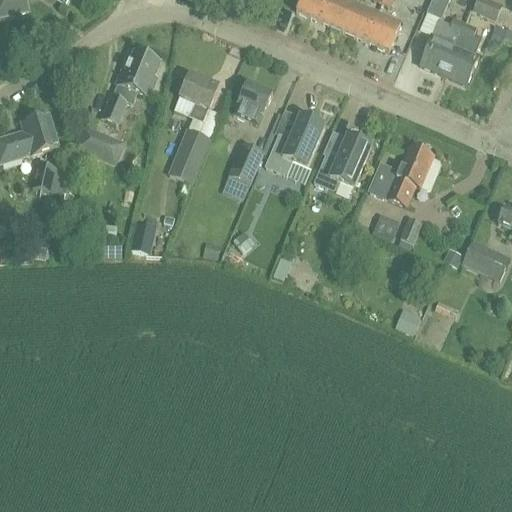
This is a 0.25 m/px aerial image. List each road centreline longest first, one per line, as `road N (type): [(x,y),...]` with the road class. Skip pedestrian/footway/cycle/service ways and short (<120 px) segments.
road 1 (residential): [(499,151),(216,26)]
road 2 (unclassified): [(0,94),(117,25),(158,13)]
